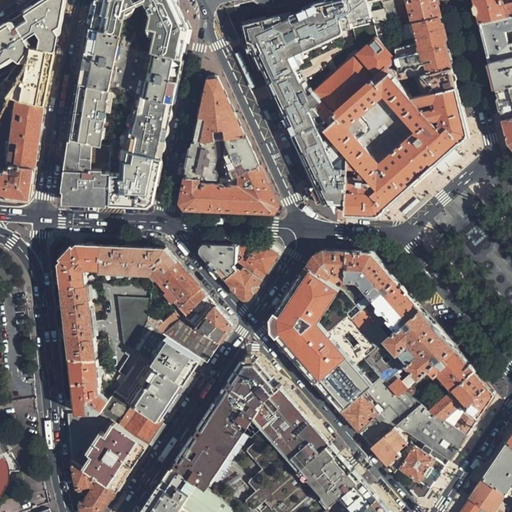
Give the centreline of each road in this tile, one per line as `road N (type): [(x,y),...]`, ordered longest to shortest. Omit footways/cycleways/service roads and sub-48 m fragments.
road 1 (secondary): [(417,511),(252,323)]
road 2 (secondary): [(303,229),(207,16)]
road 3 (secondary): [(129,511),(252,323)]
road 4 (secondary): [(78,0),(41,217)]
road 5 (residential): [(165,225),(207,16)]
road 6 (secondary): [(44,297),(66,507)]
road 7 (tertiary): [(456,0),(493,153)]
road 8 (tertiary): [(501,354),(404,234)]
road 9 (tertiary): [(303,229),(165,225)]
road 10 (tertiary): [(436,511),(511,402)]
road 11 (tertiary): [(252,323),(165,225)]
road 12 (tertiary): [(165,225),(41,217)]
road 13 (tertiary): [(493,153),(404,234)]
